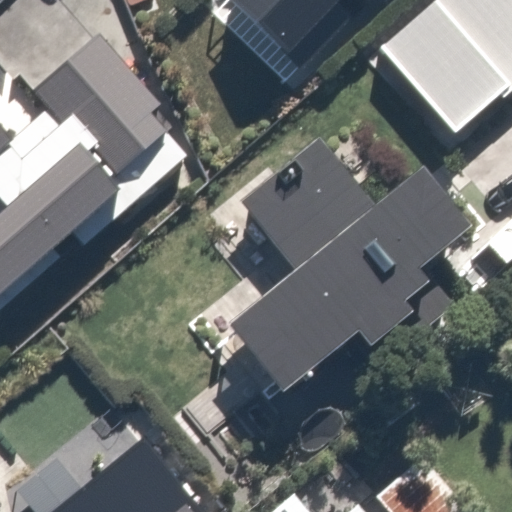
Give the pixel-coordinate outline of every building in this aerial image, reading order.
[(263,0),(249,17),(314,72),(375,0),(382,0),(395,10),(403,0),(263,0)] [(511,122),(511,0),(446,0),(383,55),(471,157),(511,122)] [(0,110),(0,320),(8,330),(204,161),(105,47),(14,126),(0,110)] [(511,185),(497,199),(511,215),(511,185)] [(463,335),(417,273),(342,329),(388,391),(463,335)] [(465,494),(428,454),(376,502),(385,511),(452,511),(449,509),(465,494)] [(315,511),(301,495),(281,511),(368,511),(362,504),(352,511),(315,511)]
